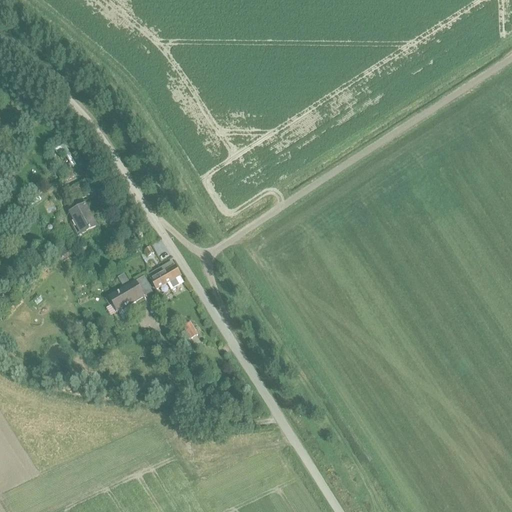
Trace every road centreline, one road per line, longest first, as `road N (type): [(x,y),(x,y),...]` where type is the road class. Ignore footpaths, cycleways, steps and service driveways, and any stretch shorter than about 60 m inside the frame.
road 1 (track): [(13,0),(121,89),(391,511)]
road 2 (unclassified): [(204,257),(511,60)]
road 3 (tertiary): [(0,46),(99,127),(151,216)]
road 4 (tertiary): [(233,344),(339,511)]
road 5 (tertiary): [(151,216),(233,344)]
